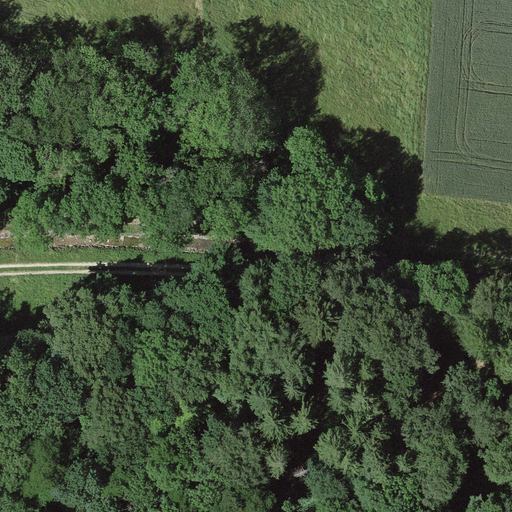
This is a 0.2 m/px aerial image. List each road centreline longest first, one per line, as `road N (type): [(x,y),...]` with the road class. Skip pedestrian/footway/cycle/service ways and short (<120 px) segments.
road 1 (track): [(0,271),(180,271),(511,310)]
road 2 (track): [(511,264),(246,233),(0,226)]
